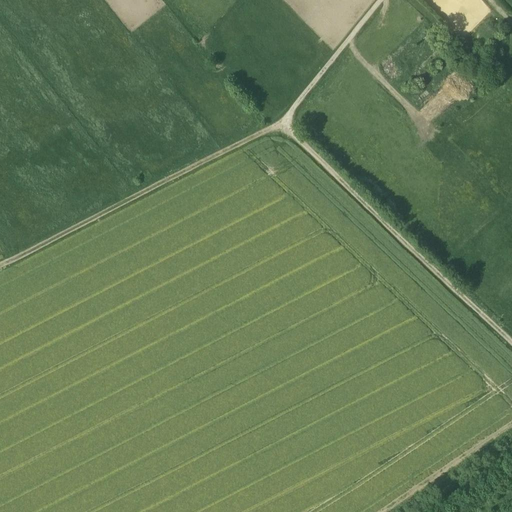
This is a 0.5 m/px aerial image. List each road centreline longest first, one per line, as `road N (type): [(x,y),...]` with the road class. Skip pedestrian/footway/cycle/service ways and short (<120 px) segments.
road 1 (track): [(511,343),(285,121),(385,0)]
road 2 (track): [(285,121),(0,269)]
